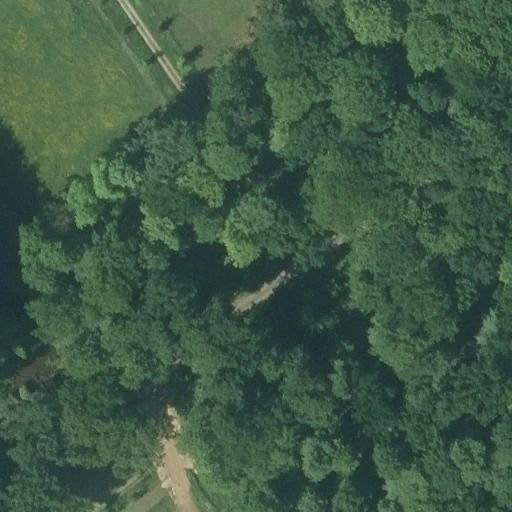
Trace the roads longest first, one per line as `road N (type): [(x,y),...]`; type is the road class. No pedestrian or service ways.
road 1 (track): [(122,0),(306,262),(511,118)]
road 2 (track): [(306,262),(0,490)]
